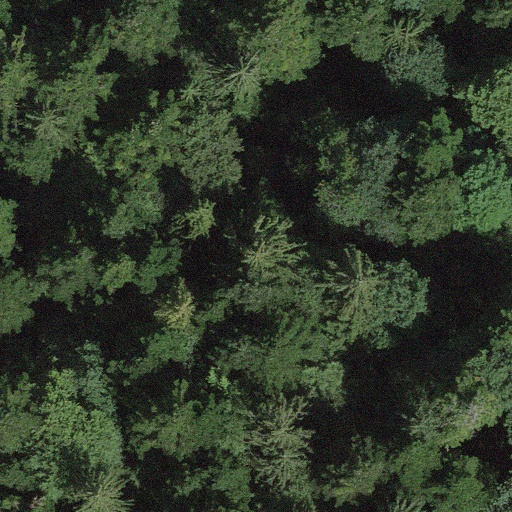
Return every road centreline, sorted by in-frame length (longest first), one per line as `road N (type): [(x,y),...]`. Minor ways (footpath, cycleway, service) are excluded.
road 1 (track): [(211,239),(276,214),(378,233),(511,297)]
road 2 (track): [(57,511),(164,284),(211,239)]
road 3 (track): [(276,214),(142,129),(97,82),(88,0)]
